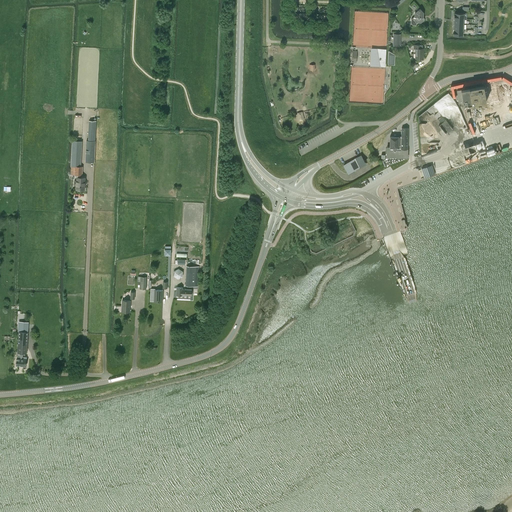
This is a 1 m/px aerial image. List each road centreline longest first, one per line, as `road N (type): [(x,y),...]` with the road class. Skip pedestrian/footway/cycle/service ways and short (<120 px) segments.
road 1 (tertiary): [(0,394),(110,380),(219,348),(234,331),(286,194)]
road 2 (secondary): [(286,194),(253,165),(238,131),(240,0)]
road 3 (tertiary): [(310,170),(430,92)]
